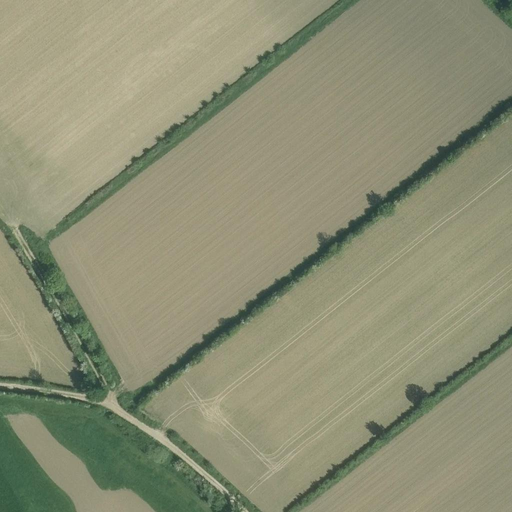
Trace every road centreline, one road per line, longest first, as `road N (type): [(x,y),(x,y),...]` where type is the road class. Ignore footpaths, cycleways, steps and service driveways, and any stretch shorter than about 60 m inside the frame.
road 1 (track): [(22,240),(113,406)]
road 2 (track): [(244,511),(113,406)]
